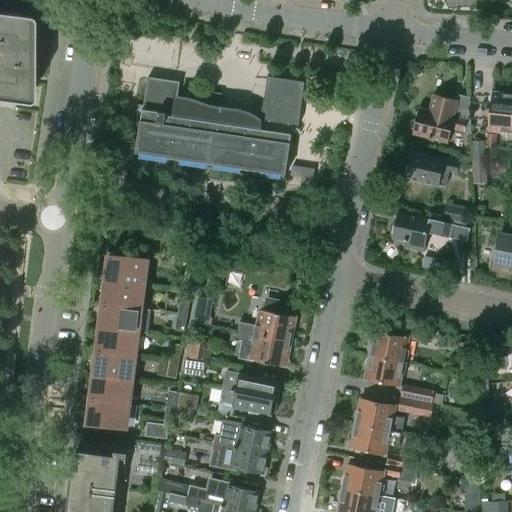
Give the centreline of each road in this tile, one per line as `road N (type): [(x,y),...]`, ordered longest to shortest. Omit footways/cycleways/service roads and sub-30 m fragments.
road 1 (residential): [(18,511),(61,210)]
road 2 (residential): [(338,278),(392,33)]
road 3 (residential): [(290,511),(338,278)]
road 4 (residential): [(61,210),(90,0)]
road 5 (residential): [(511,313),(338,278)]
road 6 (residential): [(392,33),(226,0)]
road 7 (residential): [(511,42),(392,33)]
